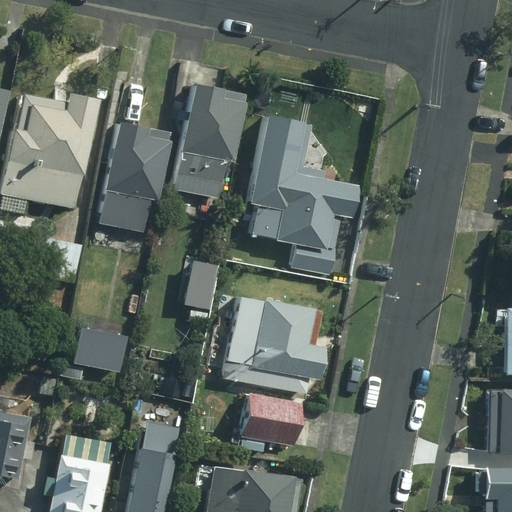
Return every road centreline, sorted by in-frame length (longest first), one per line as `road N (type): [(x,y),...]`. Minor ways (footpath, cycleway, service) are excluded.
road 1 (residential): [(460,47),(370,511)]
road 2 (residential): [(227,0),(460,47)]
